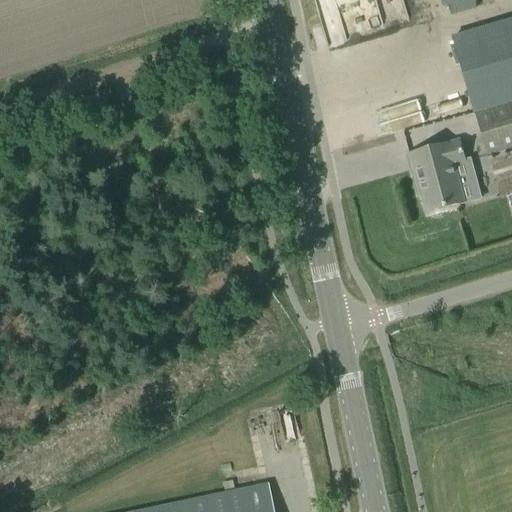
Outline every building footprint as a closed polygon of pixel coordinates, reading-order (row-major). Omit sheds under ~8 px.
[(450,16),(475,9),(472,0),(440,0),(443,8),(447,6),(450,16)] [(511,21),(452,39),(487,157),(511,149),(511,21)] [(416,185),(419,184),(427,214),(462,204),(452,167),(465,164),(459,142),(408,156),(416,185)] [(482,202),(499,196),(493,177),(476,182),(482,202)] [(229,464),(221,466),(223,474),(231,472),(229,464)] [(232,482),(222,483),(224,492),(234,490),(232,482)] [(251,490),(254,507),(272,503),(268,486),(251,490)]
